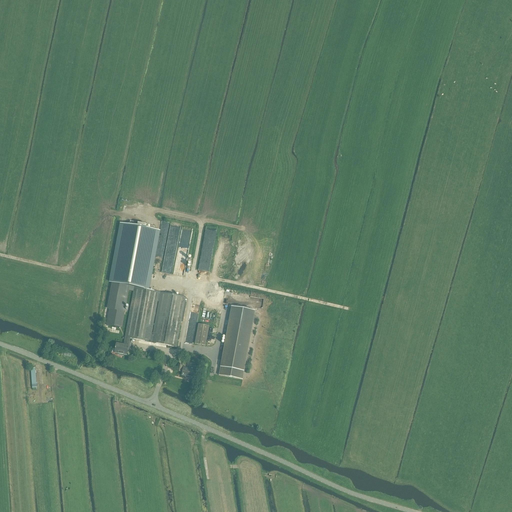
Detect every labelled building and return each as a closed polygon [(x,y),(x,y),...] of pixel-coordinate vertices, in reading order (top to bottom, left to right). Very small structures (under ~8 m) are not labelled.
[(120,224),(110,282),(114,283),(129,286),(129,287),(128,291),(133,292),(134,288),(149,291),(159,231),(147,229),(137,227),(133,226),(129,225),(120,224)] [(109,309),(106,325),(122,328),(126,307),(125,307),(129,287),(129,286),(114,283),(109,309)] [(133,292),(123,345),(130,346),(131,339),(176,348),(185,297),(149,291),(134,288),(133,292)] [(231,307),(219,376),(242,380),(255,311),(231,307)] [(205,346),(209,326),(198,324),(195,344),(205,346)] [(116,344),(114,353),(118,354),(117,355),(123,356),(123,355),(127,356),(128,351),(129,351),(130,346),(123,345),(116,344)] [(194,374),(194,371),(195,368),(189,366),(188,370),(183,369),(182,376),(188,377),(188,378),(193,379),(194,375),(194,374)]
